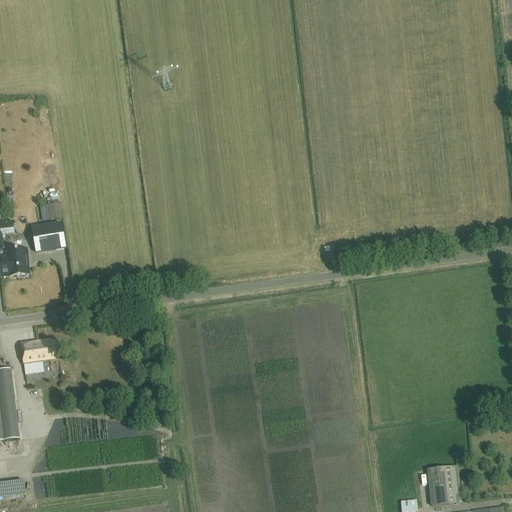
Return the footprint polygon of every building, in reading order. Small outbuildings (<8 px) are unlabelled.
[(61,219),(59,204),(48,206),(51,221),(61,219)] [(63,234),(33,237),(35,258),(65,254),(63,234)] [(7,258),(0,258),(0,272),(0,277),(9,277),(29,275),(27,250),(18,251),(18,250),(15,250),(15,252),(7,252),(7,258)] [(35,340),(34,327),(21,328),(21,340),(35,340)] [(52,340),(21,344),(24,366),(43,363),(42,361),(59,359),(57,342),(52,343),(52,340)] [(39,384),(46,383),(45,364),(38,364),(39,384)] [(11,370),(0,371),(0,442),(20,440),(11,370)] [(432,507),(462,504),(458,467),(428,470),(432,507)] [(401,511),(418,511),(417,501),(401,503),(401,511)]
